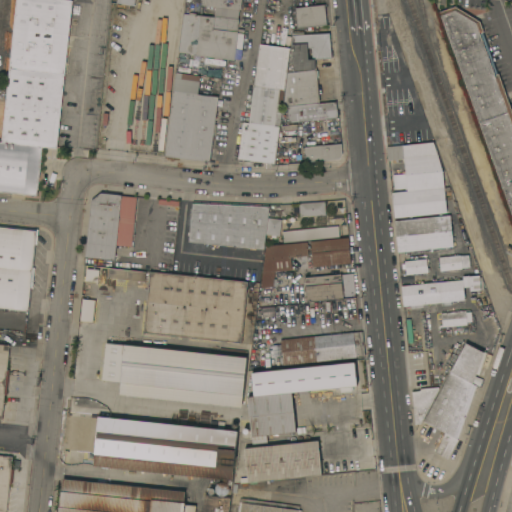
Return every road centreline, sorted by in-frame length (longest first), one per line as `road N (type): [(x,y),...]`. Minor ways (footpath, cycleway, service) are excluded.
road 1 (tertiary): [(350,0),(395,447)]
road 2 (residential): [(80,171),(41,511)]
road 3 (residential): [(80,171),(250,184),(369,177)]
road 4 (secondary): [(511,356),(458,511)]
